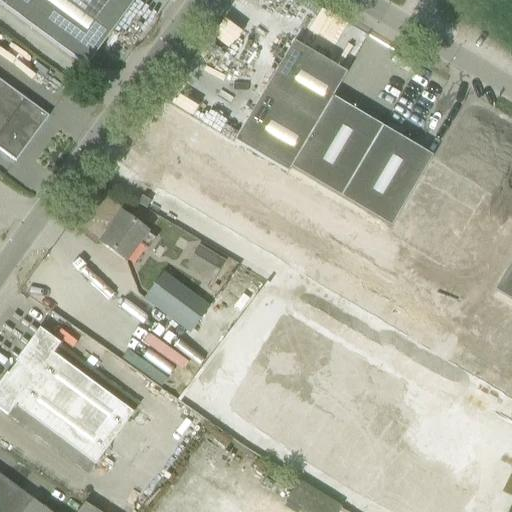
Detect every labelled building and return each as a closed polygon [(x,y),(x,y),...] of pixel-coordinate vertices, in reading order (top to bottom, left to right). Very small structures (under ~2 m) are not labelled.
[(0,0),(0,5),(84,68),(134,0),(0,0)] [(273,1),(268,15),(286,22),(291,8),(273,1)] [(316,124),(331,98),(345,74),(292,42),(263,92),(316,124)] [(0,151),(15,162),(48,117),(0,81),(0,151)] [(286,173),(289,168),(316,124),(263,92),(233,142),(286,173)] [(331,98),(316,124),(289,168),(340,198),(381,127),(331,98)] [(431,157),(381,127),(340,198),(390,227),(431,157)] [(233,142),(195,207),(248,239),(286,173),(233,142)] [(390,227),(386,234),(439,266),(485,189),(431,157),(390,227)] [(286,173),(248,239),(298,268),(340,198),(289,168),(286,173)] [(511,205),(485,189),(439,266),(492,297),(496,291),(511,264),(511,205)] [(340,198),(298,268),(348,298),(386,234),(390,227),(340,198)] [(147,250),(155,240),(121,215),(100,243),(124,261),(137,243),(147,250)] [(386,234),(348,298),(401,330),(439,266),(386,234)] [(212,281),(223,263),(198,248),(188,266),(212,281)] [(511,264),(496,291),(511,300),(511,264)] [(439,266),(401,330),(455,361),(492,297),(439,266)] [(208,308),(162,274),(143,300),(189,333),(208,308)] [(492,297),(455,361),(505,391),(511,379),(511,300),(496,291),(492,297)] [(260,366),(259,367),(285,383),(311,340),(284,324),(260,366)] [(106,449),(132,414),(139,404),(59,344),(38,329),(14,362),(16,363),(15,363),(16,364),(8,375),(7,374),(7,375),(5,374),(0,380),(0,411),(7,416),(87,475),(89,472),(106,449)] [(311,340),(285,383),(311,398),(337,355),(311,340)] [(337,355),(311,398),(337,414),(363,371),(337,355)] [(259,367),(233,410),(260,426),(285,383),(259,367)] [(363,371),(337,414),(364,429),(389,386),(363,371)] [(285,383),(260,426),(286,441),(311,398),(285,383)] [(389,386),(364,429),(416,460),(441,417),(389,386)] [(311,398),(286,441),(312,457),(337,414),(311,398)] [(337,414),(312,457),(338,472),(364,429),(337,414)] [(441,417),(416,460),(468,491),(494,448),(441,417)] [(364,429),(338,472),(390,503),(416,460),(364,429)] [(416,460),(390,503),(405,511),(455,511),(468,491),(416,460)] [(94,511),(83,504),(76,511),(47,511),(0,477),(0,511),(94,511)] [(292,511),(333,511),(337,506),(294,479),(279,504),(292,511)]
